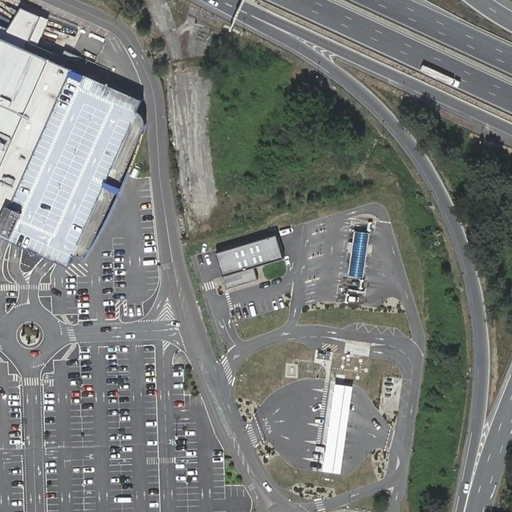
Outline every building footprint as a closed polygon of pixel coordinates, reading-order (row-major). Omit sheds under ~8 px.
[(0,232),(1,229),(0,228),(0,223),(9,203),(13,205),(65,86),(74,67),(52,58),(35,51),(28,47),(42,16),(22,7),(14,21),(10,31),(0,26),(0,232)] [(0,26),(10,31),(14,21),(0,14),(0,26)] [(49,19),(42,16),(28,47),(35,51),(49,19)] [(86,73),(74,67),(65,86),(78,91),(86,73)] [(92,248),(117,191),(105,186),(108,179),(120,184),(145,127),(146,124),(146,121),(146,118),(145,115),(141,112),(139,110),(144,98),(86,73),(78,91),(65,86),(13,205),(25,210),(22,216),(13,212),(5,231),(1,229),(0,232),(0,234),(5,236),(18,242),(51,257),(70,265),(75,254),(79,254),(83,254),(85,253),(88,251),(90,250),(92,248)] [(120,184),(108,179),(105,186),(117,191),(120,192),(123,186),(120,184)] [(13,205),(9,203),(0,223),(0,228),(1,229),(5,231),(13,212),(22,216),(25,210),(13,205)] [(377,223),(352,220),(340,301),(364,304),(377,223)] [(282,235),(219,254),(227,281),(229,288),(261,278),(258,267),(289,258),(282,235)] [(359,385),(332,381),(319,471),(346,475),(359,385)]
